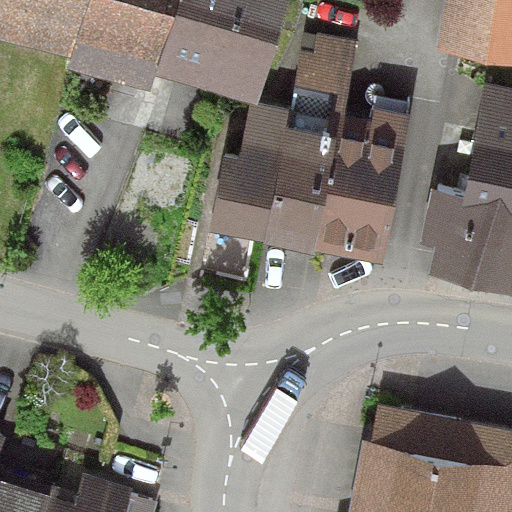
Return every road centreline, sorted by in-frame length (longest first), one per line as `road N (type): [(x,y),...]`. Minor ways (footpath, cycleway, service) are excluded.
road 1 (tertiary): [(246,382),(376,325),(511,335)]
road 2 (tertiary): [(246,382),(0,299)]
road 3 (tertiary): [(223,511),(246,382)]
